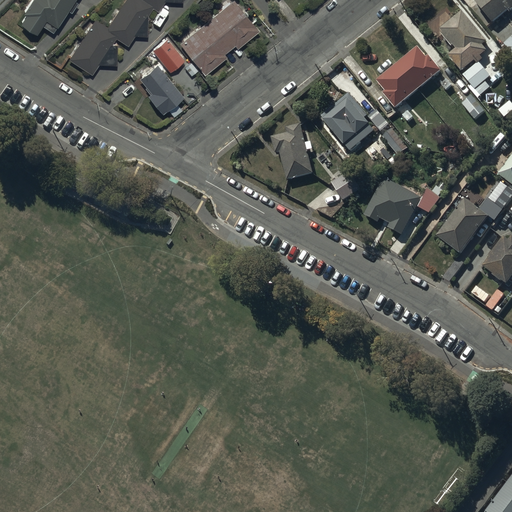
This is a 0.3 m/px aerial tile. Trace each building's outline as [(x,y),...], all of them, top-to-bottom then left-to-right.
[(27,0),(21,9),(24,11),(18,19),(36,31),(41,22),(52,29),(67,7),(69,9),(75,0),(27,0)] [(124,0),(107,25),(95,17),(69,57),(92,72),(98,62),(117,62),(116,41),(111,41),(115,35),(128,43),(134,34),(146,34),(146,12),(151,4),(158,9),(164,1),(182,1),(182,0),(124,0)] [(258,27),(235,0),(226,0),(179,40),(193,57),(184,65),(191,73),(199,66),(204,72),(226,53),(223,51),(233,43),(236,46),(258,27)] [(511,0),(475,0),(493,22),(510,9),(511,10),(511,9),(511,0)] [(482,44),(487,41),(463,11),(440,29),(443,32),(441,33),(452,47),(454,45),(457,48),(449,55),(462,71),(461,72),(472,85),(469,87),(479,99),(482,97),(480,95),(490,87),(485,81),(490,76),(479,62),(483,59),(480,56),(487,50),(482,44)] [(184,57),(166,36),(151,48),(160,57),(138,75),(145,84),(144,85),(149,91),(148,92),(162,109),(166,106),(173,115),(182,108),(175,99),(183,92),(166,72),(184,57)] [(511,36),(504,43),(505,44),(502,47),(511,57),(511,56),(511,36)] [(418,46),(376,80),(385,91),(383,93),(396,108),(408,122),(415,116),(403,103),(434,77),(442,71),(429,56),(428,57),(418,46)] [(349,92),(321,115),(324,118),(323,119),(350,152),(376,130),(366,118),(369,115),(349,92)] [(486,110),(473,95),(462,104),(475,120),(486,110)] [(301,123),(287,127),(288,132),(271,137),(276,153),(280,152),(287,180),(313,173),(307,150),(312,149),(311,142),(306,144),(301,123)] [(392,128),(382,135),(398,156),(408,149),(392,128)] [(511,155),(498,174),(511,183),(511,155)] [(353,169),(332,182),(344,200),(364,186),(353,169)] [(421,197),(383,178),(364,215),(379,223),(381,218),(391,223),(388,227),(402,234),(421,197)] [(511,198),(511,188),(507,184),(495,199),(493,197),(487,204),(494,209),(499,203),(505,208),(511,198)] [(443,191),(437,187),(433,193),(428,190),(417,208),(430,216),(442,198),(439,196),(443,191)] [(488,216),(465,198),(437,235),(460,253),(488,216)] [(511,236),(509,241),(504,237),(484,266),(494,273),(493,274),(502,280),(508,283),(507,285),(510,287),(511,283),(511,236)] [(511,511),(511,475),(485,511),(486,511),(511,511)]
